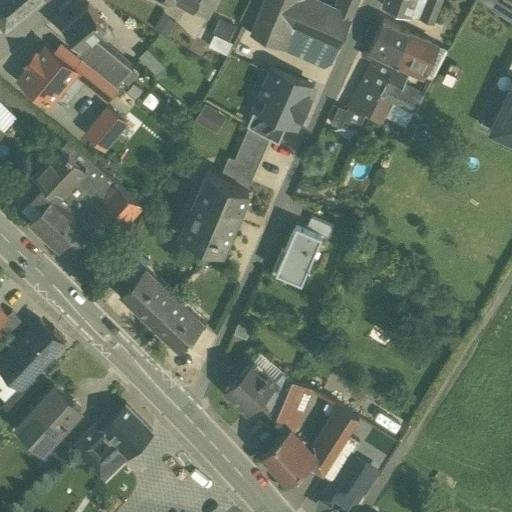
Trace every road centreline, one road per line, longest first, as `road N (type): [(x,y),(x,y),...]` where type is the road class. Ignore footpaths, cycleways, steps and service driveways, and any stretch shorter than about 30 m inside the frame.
road 1 (residential): [(186,419),(374,0)]
road 2 (secondary): [(0,237),(186,419)]
road 3 (secondary): [(186,419),(270,511)]
